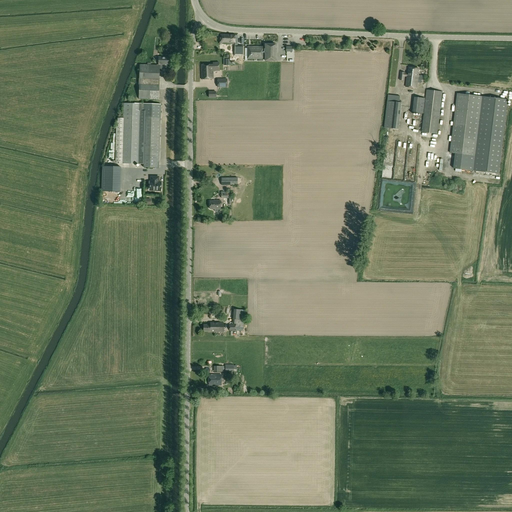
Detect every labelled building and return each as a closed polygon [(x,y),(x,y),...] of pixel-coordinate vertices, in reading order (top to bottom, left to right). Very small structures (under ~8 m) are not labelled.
[(233,45),(237,46),(238,37),(235,37),(235,35),(220,35),(220,44),(233,44),(233,45)] [(265,44),(265,47),(265,60),(265,61),(276,61),(276,44),(265,44)] [(265,60),(265,47),(247,46),(247,59),(265,60)] [(158,65),(139,65),(139,79),(138,85),(139,85),(138,99),(159,100),(159,71),(162,71),(162,65),(168,65),(169,57),(159,57),(158,65)] [(214,64),(201,65),(201,79),(213,79),(213,74),(213,71),(219,71),(219,62),(214,63),(214,64)] [(408,73),(407,77),(406,87),(417,88),(418,83),(419,76),(419,73),(418,73),(419,69),(409,68),(408,73)] [(405,77),(407,77),(408,73),(405,73),(405,72),(400,72),(399,80),(404,81),(405,77)] [(217,87),(227,87),(227,79),(217,79),(217,87)] [(395,94),(396,85),(388,84),(387,93),(395,94)] [(437,134),(443,92),(427,90),(422,132),(437,134)] [(475,156),(482,97),(457,94),(450,153),(455,154),(475,156)] [(402,101),(400,101),(400,96),(388,95),(387,100),(384,127),(399,129),(402,103),(402,101)] [(425,98),(414,97),(412,113),(423,114),(425,98)] [(508,100),(482,97),(475,156),(455,154),(453,169),(499,174),(508,100)] [(123,119),(117,119),(116,163),(138,164),(140,104),(124,103),(123,119)] [(160,104),(140,104),(138,164),(144,164),(144,168),(159,168),(160,104)] [(439,163),(443,167),(447,163),(443,159),(439,163)] [(120,192),(121,167),(102,166),(101,191),(120,192)] [(158,177),(151,177),(150,182),(149,182),(149,190),(156,191),(155,191),(159,191),(161,191),(161,182),(158,182),(158,177)] [(215,210),(215,211),(215,212),(217,212),(218,211),(218,210),(220,210),(221,201),(214,201),(209,201),(209,209),(211,209),(211,210),(215,210)] [(233,309),(232,324),(229,324),(229,331),(243,332),(245,310),(233,309)] [(210,324),(203,324),(203,332),(224,332),(224,323),(210,323),(210,324)] [(209,375),(209,385),(221,385),(221,375),(209,375)]
